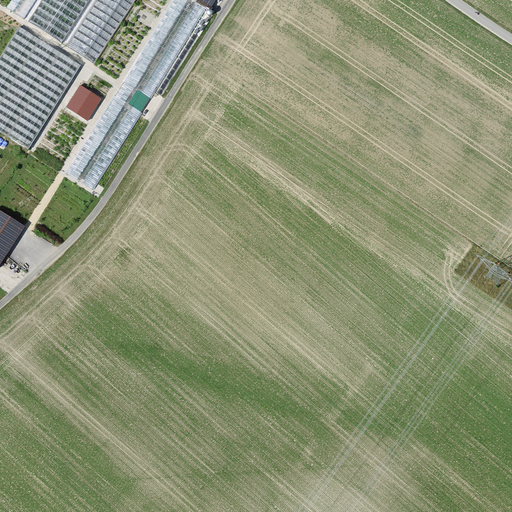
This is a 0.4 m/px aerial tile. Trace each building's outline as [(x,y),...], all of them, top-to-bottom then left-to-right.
[(0,0),(0,2),(96,62),(134,0),(0,0)] [(205,6),(195,0),(169,0),(63,169),(92,187),(205,6)] [(76,58),(18,24),(0,53),(0,126),(26,141),(76,58)] [(100,94),(81,81),(67,103),(86,115),(100,94)] [(0,260),(24,221),(0,207),(0,260)]
